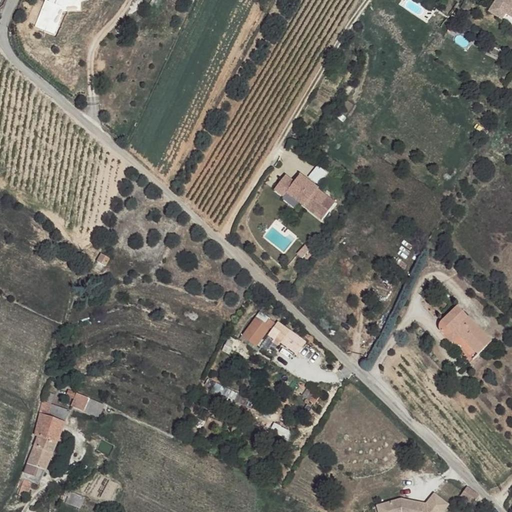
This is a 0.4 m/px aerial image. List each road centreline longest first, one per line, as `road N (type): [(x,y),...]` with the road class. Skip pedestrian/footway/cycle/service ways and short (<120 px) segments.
road 1 (residential): [(501,511),(180,201),(44,87),(0,31)]
road 2 (unknown): [(220,240),(369,0)]
